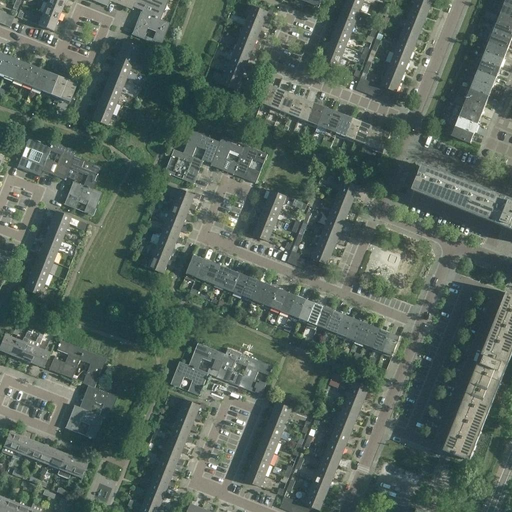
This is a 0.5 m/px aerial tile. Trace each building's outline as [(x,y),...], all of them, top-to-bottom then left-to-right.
[(62,9),(65,0),(42,0),(42,1),(47,3),(62,9)] [(135,0),(110,0),(110,1),(116,3),(116,1),(121,4),(120,5),(132,10),(131,10),(132,11),(133,7),(135,0)] [(168,0),(135,0),(133,7),(139,9),(140,8),(143,9),(142,12),(152,16),(152,17),(160,20),(168,0)] [(360,13),(364,2),(359,0),(347,0),(345,7),(360,13)] [(428,14),(432,3),(424,0),(415,0),(413,8),(428,14)] [(495,3),(489,1),(486,8),(492,10),(495,3)] [(57,21),(62,9),(47,3),(42,14),(57,21)] [(273,17),(274,12),(269,10),(268,12),(253,6),(249,18),(264,24),(265,21),(268,15),(273,17)] [(511,19),(511,8),(504,6),(500,15),(511,19)] [(355,24),(360,13),(345,7),(340,18),(355,24)] [(423,25),(428,14),(413,8),(408,19),(423,25)] [(0,23),(4,25),(9,14),(3,12),(0,20),(0,23)] [(170,24),(160,20),(152,17),(152,16),(142,12),(142,13),(140,12),(140,13),(141,13),(136,24),(138,25),(137,29),(135,29),(132,34),(131,34),(131,35),(143,39),(145,33),(146,28),(156,32),(152,43),(155,44),(154,45),(156,46),(157,45),(161,47),(170,24)] [(10,28),(15,16),(9,14),(4,25),(10,28)] [(53,32),(57,21),(42,14),(38,26),(53,32)] [(511,30),(511,19),(500,15),(497,24),(511,30)] [(270,23),(265,21),(264,24),(249,18),(244,29),(259,35),(260,33),(263,26),(268,28),(270,23)] [(351,35),(355,24),(340,18),(336,29),(351,35)] [(419,37),(423,25),(408,19),(404,31),(419,37)] [(511,41),(511,39),(511,30),(497,24),(493,34),(511,41)] [(265,35),(260,33),(259,35),(244,29),(240,40),(255,46),(256,44),(259,37),(264,39),(265,35)] [(346,47),(351,35),(336,29),(331,41),(346,47)] [(414,48),(419,37),(404,31),(399,42),(414,48)] [(508,50),(511,41),(493,34),(489,43),(508,50)] [(261,46),(256,44),(255,46),(240,40),(235,51),(250,57),(251,55),(254,48),(259,50),(261,46)] [(342,58),(346,47),(331,41),(327,52),(342,58)] [(112,53),(117,55),(118,53),(134,59),(138,48),(123,42),(119,51),(114,49),(112,53)] [(410,59),(414,48),(399,42),(395,53),(410,59)] [(507,51),(508,50),(489,43),(486,52),(504,60),(507,51)] [(257,57),(251,55),(250,57),(235,51),(231,63),(246,69),(247,66),(250,59),(255,61),(257,57)] [(337,69),(342,58),(327,52),(322,63),(337,69)] [(500,69),(504,60),(486,52),(482,62),(500,69)] [(129,70),(134,59),(118,53),(117,55),(115,62),(110,60),(108,64),(113,67),(114,64),(129,70)] [(406,70),(410,59),(395,53),(390,64),(406,70)] [(0,75),(4,77),(11,58),(1,54),(0,57),(0,75)] [(13,81),(21,62),(11,58),(4,77),(13,81)] [(23,84),(30,66),(21,62),(13,81),(23,84)] [(497,78),(500,69),(482,62),(478,71),(497,78)] [(252,68),(247,66),(246,69),(231,63),(226,74),(241,80),(242,77),(245,71),(250,73),(252,68)] [(125,81),(129,70),(114,64),(113,67),(110,73),(105,72),(103,76),(109,78),(110,75),(125,81)] [(401,81),(406,70),(390,64),(386,75),(401,81)] [(32,88),(39,69),(30,66),(23,84),(32,88)] [(41,92),(48,73),(39,69),(32,88),(41,92)] [(493,88),(497,78),(478,71),(474,80),(493,88)] [(50,95),(58,77),(48,73),(41,92),(50,95)] [(248,79),(242,77),(241,80),(226,74),(222,85),(237,91),(241,82),(246,84),(248,79)] [(120,93),(125,81),(110,75),(109,78),(106,85),(101,83),(99,87),(104,89),(105,87),(120,93)] [(396,93),(401,81),(386,75),(381,87),(383,88),(389,90),(394,92),(396,93)] [(60,99),(67,80),(58,77),(50,95),(60,99)] [(362,92),(366,81),(361,79),(356,90),(362,92)] [(76,84),(67,80),(60,99),(69,103),(68,103),(69,103),(77,84),(76,83),(76,84)] [(489,97),(493,88),(474,80),(471,90),(489,97)] [(368,94),(372,83),(366,81),(362,92),(368,94)] [(373,96),(378,85),(372,83),(368,94),(373,96)] [(272,107),(279,90),(269,86),(270,85),(269,85),(262,104),(262,103),(272,107)] [(383,88),(381,87),(378,85),(373,96),(379,99),(383,88)] [(116,104),(120,93),(105,87),(104,89),(101,96),(96,94),(95,98),(100,100),(101,98),(116,104)] [(0,88),(0,94),(7,97),(9,92),(0,88)] [(384,101),(389,90),(383,88),(379,99),(384,101)] [(281,111),(288,93),(279,90),(272,107),(281,111)] [(390,103),(394,92),(389,90),(384,101),(390,103)] [(485,106),(489,97),(471,90),(467,99),(485,106)] [(400,94),(396,93),(394,92),(390,103),(396,105),(400,94)] [(291,114),(297,97),(288,93),(281,111),(291,114)] [(300,118),(306,101),(297,97),(291,114),(300,118)] [(111,115),(116,104),(101,98),(100,100),(97,107),(92,105),(90,109),(95,111),(96,109),(111,115)] [(482,116),(485,106),(467,99),(463,108),(482,116)] [(309,122),(316,104),(306,101),(300,118),(309,122)] [(318,126),(325,108),(316,104),(309,122),(318,126)] [(327,129),(334,112),(325,108),(318,126),(327,129)] [(478,125),(482,116),(463,108),(459,118),(478,125)] [(107,126),(111,115),(96,109),(95,111),(93,118),(87,116),(86,120),(91,122),(92,120),(107,126)] [(337,133),(344,116),(334,112),(327,129),(326,133),(335,137),(337,133)] [(346,137),(353,119),(344,116),(337,133),(346,137)] [(474,134),(478,125),(459,118),(456,127),(474,134)] [(356,140),(362,123),(353,119),(346,137),(356,140)] [(363,148),(365,144),(372,127),(362,123),(356,140),(354,144),(363,148)] [(374,148),(381,130),(372,127),(365,144),(374,148)] [(471,143),(474,134),(456,127),(452,136),(451,136),(471,144),(471,143)] [(390,134),(381,130),(374,148),(383,151),(383,152),(391,134),(390,133),(390,134)] [(213,163),(221,143),(220,143),(193,131),(184,154),(193,157),(197,146),(207,150),(203,159),(212,163),(213,163)] [(231,150),(242,154),(245,146),(223,137),(220,143),(221,143),(213,163),(212,163),(211,166),(211,167),(212,166),(223,170),(231,150)] [(51,148),(28,139),(27,142),(26,142),(25,144),(26,145),(25,147),(36,152),(32,162),(27,160),(28,159),(21,156),(17,168),(17,169),(18,168),(23,170),(24,168),(29,170),(28,172),(39,177),(40,177),(42,171),(47,160),(50,151),(51,148)] [(323,140),(321,146),(330,149),(332,144),(323,140)] [(65,177),(73,157),(76,151),(53,142),(51,148),(50,151),(47,160),(42,171),(48,173),(49,172),(53,174),(53,175),(64,180),(65,177)] [(253,159),(264,163),(266,161),(267,159),(266,159),(268,155),(245,146),(242,154),(238,163),(233,175),(234,176),(234,175),(245,179),(256,183),(255,184),(256,185),(261,173),(254,170),(254,171),(249,169),(253,159)] [(204,162),(202,161),(202,162),(193,158),(193,157),(184,154),(174,150),(165,173),(169,174),(168,175),(170,176),(171,175),(174,176),(178,165),(198,173),(203,162),(204,162)] [(101,168),(73,157),(65,177),(71,180),(72,178),(75,179),(74,183),(83,186),(83,187),(92,190),(101,168)] [(233,175),(238,163),(232,161),(228,172),(233,175)] [(415,189),(505,225),(511,228),(511,202),(510,202),(510,203),(424,168),(423,168),(414,189),(415,190),(415,189)] [(196,178),(186,173),(185,173),(183,180),(195,184),(194,183),(196,178)] [(344,181),(339,192),(354,198),(359,187),(344,181)] [(102,194),(92,190),(83,187),(83,186),(74,183),(72,182),(72,183),(73,183),(69,194),(70,194),(68,199),(66,199),(64,204),(63,205),(75,209),(78,203),(77,203),(79,198),(88,202),(84,213),(87,214),(87,215),(89,216),(89,215),(93,216),(102,194)] [(195,195),(180,190),(176,201),(191,207),(192,204),(194,198),(200,200),(201,195),(196,193),(195,195)] [(286,197),(272,191),(267,202),(282,208),(286,197)] [(350,210),(354,198),(339,192),(335,204),(350,210)] [(197,207),(192,204),(191,207),(176,201),(171,212),(186,218),(187,216),(190,209),(195,211),(197,207)] [(278,219),(282,208),(267,202),(263,213),(278,219)] [(345,221),(350,210),(335,204),(330,215),(345,221)] [(71,218),(56,212),(52,221),(47,219),(45,223),(50,225),(51,223),(66,229),(71,218)] [(192,218),(187,216),(186,218),(171,212),(167,223),(182,229),(183,227),(186,220),(191,222),(192,218)] [(273,230),(278,219),(263,213),(258,224),(273,230)] [(341,232),(345,221),(330,215),(326,226),(341,232)] [(81,222),(77,230),(83,232),(87,224),(81,222)] [(62,240),(66,229),(51,223),(50,225),(47,232),(42,230),(41,234),(46,236),(47,234),(62,240)] [(188,229),(183,227),(182,229),(167,223),(162,235),(177,240),(178,238),(181,231),(186,233),(188,229)] [(269,242),(273,230),(258,224),(254,236),(269,242)] [(337,243),(341,232),(326,226),(322,237),(337,243)] [(57,251),(62,240),(47,234),(46,236),(43,243),(38,241),(36,246),(41,248),(42,245),(57,251)] [(184,240),(178,238),(177,240),(162,235),(158,246),(173,252),(174,249),(177,242),(182,244),(184,240)] [(332,254),(337,243),(322,237),(317,248),(332,254)] [(53,263),(57,251),(42,245),(41,248),(38,255),(33,253),(32,257),(37,259),(38,257),(53,263)] [(179,251),(174,249),(173,252),(158,246),(154,257),(168,263),(169,260),(172,253),(177,255),(179,251)] [(328,265),(332,254),(317,248),(313,260),(314,260),(320,263),(326,265),(328,265)] [(8,254),(0,250),(0,272),(1,273),(9,254),(8,253),(8,254)] [(293,265),(298,254),(292,251),(288,262),(293,265)] [(299,267),(303,256),(298,254),(293,265),(299,267)] [(197,277),(204,260),(195,256),(194,256),(187,274),(188,274),(197,277)] [(304,269),(309,258),(303,256),(299,267),(304,269)] [(48,274),(53,263),(38,257),(37,259),(34,266),(29,264),(27,268),(32,270),(33,268),(48,274)] [(175,263),(169,260),(168,263),(154,257),(149,268),(164,274),(168,265),(173,267),(175,263)] [(314,260),(313,260),(309,258),(304,269),(310,271),(314,260)] [(206,281),(213,264),(204,260),(197,277),(206,281)] [(316,274),(320,263),(314,260),(310,271),(316,274)] [(321,276),(326,265),(320,263),(316,274),(321,276)] [(215,285),(222,267),(213,264),(206,281),(215,285)] [(327,278),(329,273),(331,267),(328,265),(326,265),(321,276),(327,278)] [(225,288),(231,271),(222,267),(215,285),(225,288)] [(44,285),(48,274),(33,268),(32,270),(29,277),(24,275),(23,279),(28,281),(29,279),(44,285)] [(234,292),(241,275),(231,271),(225,288),(234,292)] [(243,296),(250,279),(241,275),(234,292),(243,296)] [(39,296),(44,285),(29,279),(28,281),(25,288),(20,286),(18,290),(24,292),(24,290),(39,296)] [(253,300),(259,282),(250,279),(243,296),(253,300)] [(262,303),(269,286),(259,282),(253,300),(262,303)] [(271,307),(278,290),(269,286),(262,303),(271,307)] [(192,289),(190,294),(199,298),(201,293),(192,289)] [(280,311),(287,293),(278,290),(271,307),(280,311)] [(511,355),(511,294),(507,292),(444,451),(470,462),(511,355)] [(290,314),(297,297),(287,293),(280,311),(290,314)] [(299,318),(306,301),(297,297),(290,314),(299,318)] [(309,322),(316,305),(306,301),(299,318),(309,322)] [(318,326),(325,308),(316,305),(309,322),(318,326)] [(328,329),(334,312),(325,308),(318,326),(328,329)] [(337,333),(343,316),(334,312),(328,329),(337,333)] [(346,337),(353,319),(343,316),(337,333),(346,337)] [(355,340),(362,323),(353,319),(346,337),(355,340)] [(365,344),(371,327),(362,323),(355,340),(365,344)] [(374,348),(380,330),(371,327),(365,344),(374,348)] [(383,351),(390,334),(380,330),(374,348),(383,351)] [(21,359),(27,344),(28,340),(30,335),(26,333),(24,339),(24,338),(22,342),(16,340),(10,355),(21,359)] [(399,338),(390,334),(383,351),(392,355),(392,356),(393,356),(400,338),(400,337),(399,338)] [(0,351),(10,355),(16,340),(4,335),(0,345),(0,351)] [(32,364),(38,349),(39,345),(42,339),(38,338),(35,343),(34,343),(33,347),(27,344),(21,359),(32,364)] [(72,380),(80,360),(83,350),(60,341),(59,345),(58,345),(58,347),(57,350),(64,353),(65,353),(68,354),(65,364),(53,359),(49,371),(50,370),(55,373),(60,374),(71,379),(72,380)] [(45,351),(38,349),(32,364),(43,368),(49,353),(53,344),(49,342),(47,347),(46,347),(45,351)] [(212,362),(208,373),(209,374),(208,374),(217,378),(226,355),(198,344),(189,366),(198,369),(202,359),(212,362)] [(236,363),(247,367),(251,358),(228,349),(226,355),(217,378),(217,379),(217,378),(228,383),(236,363)] [(105,359),(83,350),(80,360),(90,364),(83,384),(88,386),(94,388),(105,359)] [(371,357),(368,363),(374,366),(377,359),(371,357)] [(259,371),(270,376),(271,373),(272,373),(273,371),(272,371),(273,367),(251,358),(247,367),(243,376),(239,387),(239,388),(240,387),(261,396),(262,396),(266,385),(260,382),(260,383),(255,381),(259,371)] [(200,396),(208,374),(209,374),(208,373),(198,369),(189,366),(180,362),(171,385),(174,386),(174,387),(176,388),(176,387),(180,388),(184,377),(193,381),(191,385),(188,392),(200,397),(200,396)] [(239,387),(243,376),(238,373),(233,384),(239,387)] [(354,382),(350,393),(365,399),(369,388),(354,382)] [(117,397),(94,388),(88,386),(84,398),(82,402),(79,408),(90,412),(93,406),(92,406),(94,402),(104,406),(100,416),(103,417),(102,419),(104,419),(104,418),(108,420),(117,397)] [(360,410),(365,399),(350,393),(345,404),(360,410)] [(205,410),(207,406),(201,404),(200,406),(185,400),(181,411),(196,418),(197,415),(200,408),(205,410)] [(288,420),(292,409),(277,403),(273,414),(288,420)] [(356,422),(360,410),(345,404),(341,416),(356,422)] [(100,416),(90,412),(79,408),(74,406),(73,406),(74,407),(70,417),(68,422),(65,428),(64,428),(76,433),(80,422),(89,425),(85,437),(88,438),(88,439),(90,440),(90,439),(94,440),(102,419),(103,417),(100,416)] [(202,417),(197,415),(196,418),(181,411),(176,423),(192,429),(193,426),(195,419),(201,421),(202,417)] [(283,431),(288,420),(273,414),(268,425),(283,431)] [(351,433),(356,422),(341,416),(336,427),(351,433)] [(198,428),(193,426),(192,429),(176,423),(172,434),(187,440),(188,437),(191,430),(196,432),(198,428)] [(279,443),(283,431),(268,425),(264,437),(279,443)] [(347,444),(351,433),(336,427),(332,438),(347,444)] [(13,456),(14,452),(21,436),(9,432),(1,452),(13,456)] [(193,439),(188,437),(187,440),(172,434),(168,445),(183,451),(184,448),(187,441),(192,443),(193,439)] [(26,456),(32,441),(21,436),(14,452),(26,456)] [(274,454),(279,443),(264,437),(259,448),(274,454)] [(342,455),(347,444),(332,438),(328,449),(342,455)] [(37,461),(43,445),(32,441),(26,456),(37,461)] [(48,465),(54,450),(43,445),(37,461),(48,465)] [(189,450),(184,448),(183,451),(168,445),(163,456),(178,462),(179,460),(182,453),(187,455),(189,450)] [(270,465),(274,454),(259,448),(255,459),(270,465)] [(389,462),(417,474),(423,459),(394,448),(389,462)] [(338,466),(342,455),(328,449),(323,460),(338,466)] [(59,470),(65,454),(54,450),(48,465),(59,470)] [(68,479),(70,474),(76,459),(65,454),(59,470),(57,475),(68,479)] [(185,462),(179,460),(178,462),(163,456),(159,467),(174,473),(175,471),(178,464),(183,466),(185,462)] [(88,463),(76,459),(70,474),(82,479),(88,463)] [(266,476),(270,465),(255,459),(250,470),(266,476)] [(334,477),(338,466),(323,460),(319,471),(334,477)] [(180,473),(175,471),(174,473),(159,467),(154,478),(169,484),(170,482),(173,475),(178,477),(180,473)] [(261,487),(266,476),(250,470),(246,482),(261,487)] [(329,488),(334,477),(319,471),(314,483),(329,488)] [(176,484),(170,482),(169,484),(154,478),(150,489),(165,496),(166,493),(169,486),(174,488),(176,484)] [(325,500),(329,488),(314,483),(310,494),(325,500)] [(439,497),(442,490),(434,487),(431,494),(439,497)] [(171,495),(166,493),(165,496),(150,489),(145,501),(160,507),(162,504),(164,497),(169,499),(171,495)] [(320,511),(325,500),(310,494),(305,505),(307,506),(313,508),(318,510),(320,511)] [(286,510),(290,499),(285,497),(280,508),(286,510)] [(290,511),(291,511),(296,501),(290,499),(286,510),(290,511)] [(16,511),(19,505),(8,500),(2,511),(16,511)] [(167,506),(162,504),(160,507),(145,501),(141,511),(142,511),(158,511),(160,508),(165,510),(167,506)] [(297,511),(301,503),(296,501),(291,511),(297,511)] [(304,511),(307,506),(305,505),(301,503),(297,511),(304,511)]
